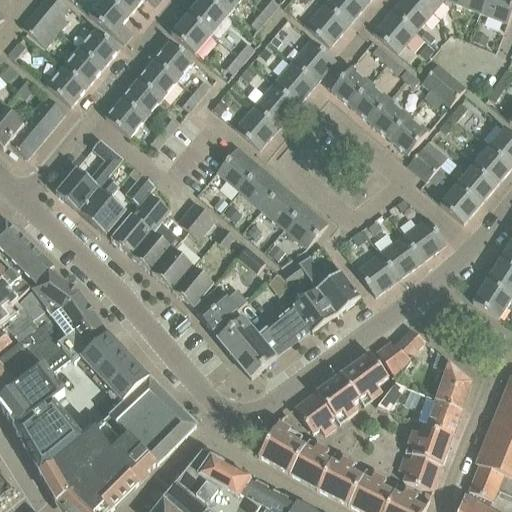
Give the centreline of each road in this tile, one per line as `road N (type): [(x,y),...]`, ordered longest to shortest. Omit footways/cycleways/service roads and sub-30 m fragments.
road 1 (residential): [(232,423),(22,191)]
road 2 (residential): [(444,511),(505,358),(497,326),(429,276)]
road 3 (residential): [(355,228),(291,170),(334,122),(409,185),(408,193)]
road 4 (residential): [(22,191),(90,123),(188,0)]
road 5 (residential): [(232,423),(429,276)]
road 6 (residential): [(260,163),(391,0)]
road 7 (residential): [(333,511),(241,460),(232,423)]
